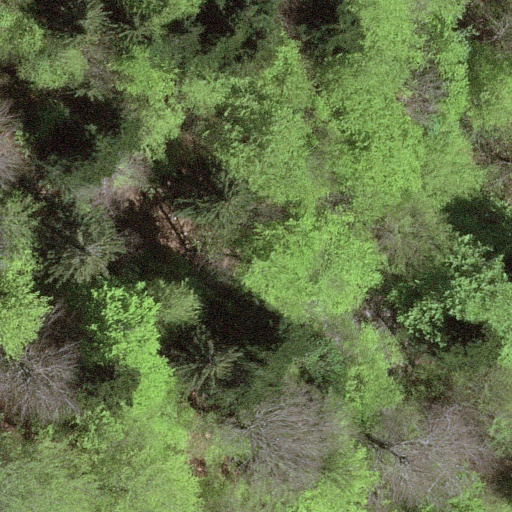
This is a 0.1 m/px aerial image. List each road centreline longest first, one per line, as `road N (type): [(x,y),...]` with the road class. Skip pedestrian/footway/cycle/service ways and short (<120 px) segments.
road 1 (track): [(406,511),(367,335),(324,296),(272,124),(221,0)]
road 2 (track): [(475,0),(393,297),(367,335)]
